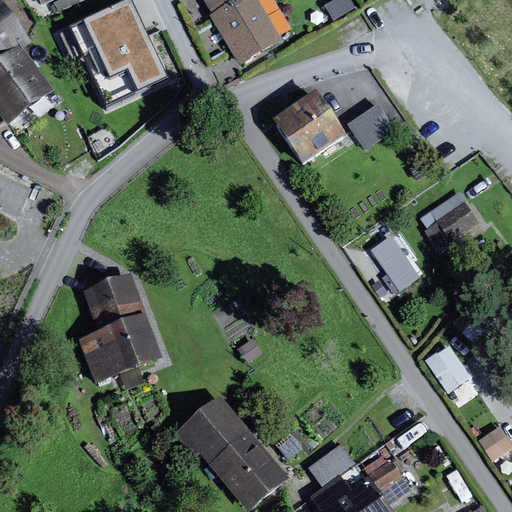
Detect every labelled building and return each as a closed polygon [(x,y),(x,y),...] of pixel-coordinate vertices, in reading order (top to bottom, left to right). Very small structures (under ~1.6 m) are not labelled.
[(133,0),(131,0),(67,30),(107,118),(176,86),(133,0)] [(201,0),(214,20),(233,52),(240,64),(281,40),(256,0),(201,0)] [(355,7),(350,0),(335,0),(325,7),(334,21),(355,7)] [(32,43),(0,3),(0,126),(54,91),(24,49),(32,43)] [(346,136),(318,97),(276,126),(304,165),(346,136)] [(364,117),(350,126),(364,149),(393,131),(379,108),(364,117)] [(31,191),(0,176),(0,209),(18,218),(31,191)] [(459,194),(422,219),(442,248),(479,223),(459,194)] [(419,278),(391,238),(371,251),(399,292),(419,278)] [(161,360),(131,276),(87,292),(102,333),(84,339),(100,382),(161,360)] [(262,355),(253,342),(240,351),(249,364),(262,355)] [(470,379),(449,348),(428,362),(449,392),(470,379)] [(286,478),(219,399),(176,435),(194,457),(199,452),(249,510),(286,478)] [(511,436),(503,426),(482,442),(499,464),(511,453),(511,436)] [(356,465),(342,446),(309,469),(323,488),(356,465)] [(362,482),(353,470),(311,500),(319,511),(396,511),(392,507),(414,492),(392,461),(362,482)]
